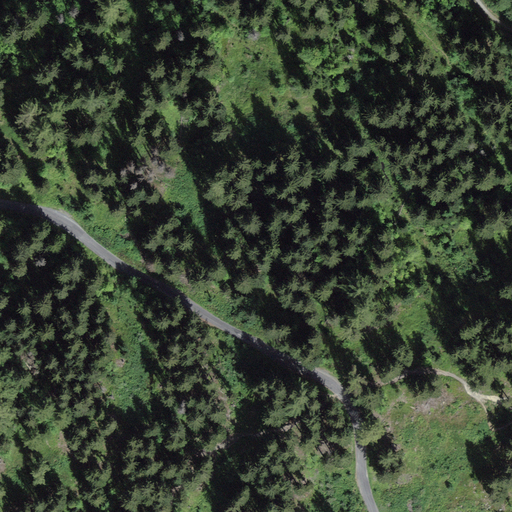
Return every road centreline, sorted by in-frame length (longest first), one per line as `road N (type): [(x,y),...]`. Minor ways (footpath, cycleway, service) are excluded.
road 1 (unclassified): [(0,203),(59,217),(112,262),(322,380),(356,419),(371,511)]
road 2 (track): [(511,106),(478,87),(385,0)]
